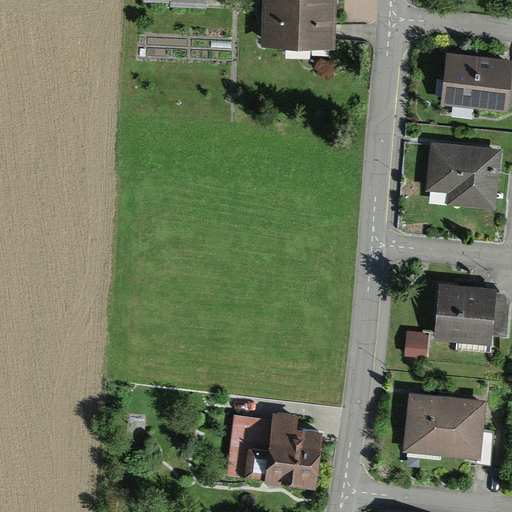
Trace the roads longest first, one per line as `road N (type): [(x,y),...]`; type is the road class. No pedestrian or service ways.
road 1 (residential): [(342,488),(372,243)]
road 2 (residential): [(372,243),(390,18)]
road 3 (residential): [(342,488),(511,507)]
road 4 (residential): [(511,259),(372,243)]
road 5 (residential): [(390,18),(511,30)]
